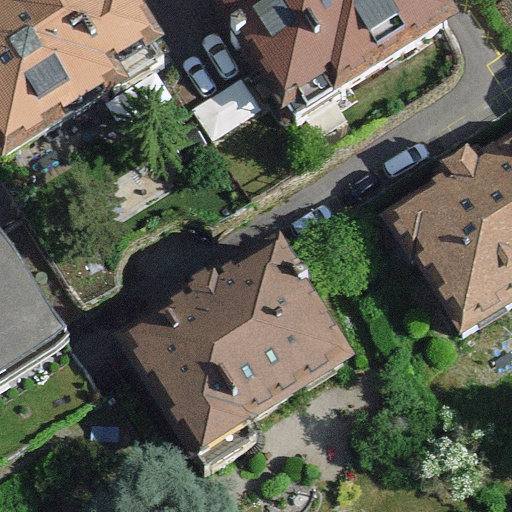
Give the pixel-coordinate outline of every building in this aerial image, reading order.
[(6,0),(0,4),(0,147),(10,162),(160,69),(116,0),(6,0)] [(215,0),(210,4),(293,129),(458,30),(440,0),(215,0)] [(511,185),(413,248),(496,380),(511,369),(511,185)] [(0,393),(69,352),(0,242),(0,393)] [(274,255),(132,344),(211,470),(354,381),(274,255)]
